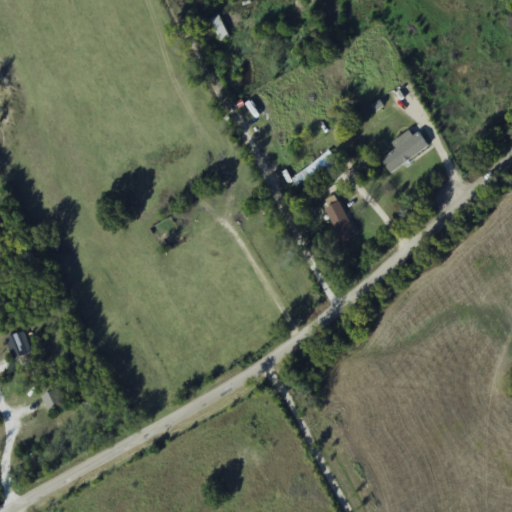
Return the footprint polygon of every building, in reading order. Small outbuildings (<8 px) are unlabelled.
[(228,38),(221,15),(213,18),(220,41),(228,38)] [(421,133),(414,137),(411,132),(393,143),(397,150),(383,160),(393,174),(431,149),(421,133)] [(340,164),(329,151),(293,181),(300,189),(313,178),(318,184),(340,164)] [(326,210),(345,242),(359,235),(340,202),(326,210)] [(187,220),(180,208),(158,222),(165,234),(187,220)]
